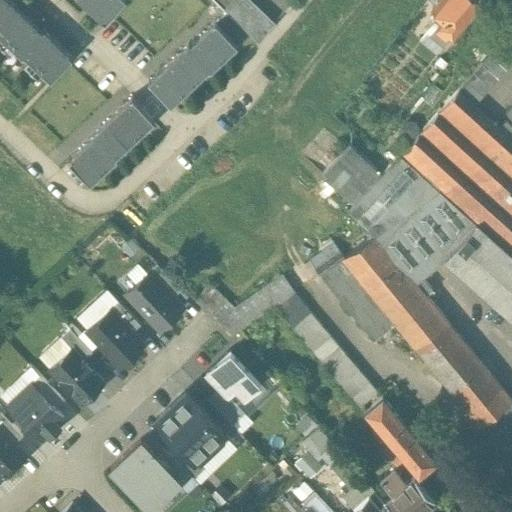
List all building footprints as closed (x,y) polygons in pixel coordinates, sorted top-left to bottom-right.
[(0,0),(0,34),(1,35),(0,36),(0,44),(9,53),(14,47),(21,54),(22,53),(28,58),(23,64),(37,77),(42,72),(49,78),(71,54),(43,29),(42,30),(8,0),(0,0)] [(83,0),(104,19),(121,0),(83,0)] [(276,21),(254,0),(230,0),(224,8),(259,40),(276,21)] [(480,0),(439,0),(433,8),(444,17),(437,25),(451,36),(480,0)] [(188,42),(148,79),(149,81),(149,80),(169,101),(170,102),(208,66),(209,68),(236,42),(214,19),(189,43),(188,42)] [(451,36),(437,25),(430,34),(444,45),(451,36)] [(511,42),(505,36),(497,45),(511,58),(511,42)] [(511,62),(511,58),(497,45),(489,54),(506,69),(511,62)] [(506,69),(489,54),(481,63),(498,78),(506,69)] [(498,78),(481,63),(473,71),(490,87),(498,78)] [(490,87),(473,71),(465,80),(482,96),(490,87)] [(482,96),(465,80),(457,89),(474,104),(482,96)] [(511,138),(500,128),(499,127),(474,104),(457,89),(409,142),(402,135),(392,146),(399,153),(381,172),(353,204),(347,210),(373,234),(343,255),(319,273),(329,286),(373,338),(394,321),(480,425),(511,399),(425,295),(432,289),(422,277),(446,257),(445,256),(475,221),(511,254),(511,138)] [(151,121),(129,97),(105,119),(127,143),(151,121)] [(105,119),(92,132),(93,133),(67,158),(89,181),(117,155),(115,154),(127,143),(105,119)] [(511,126),(505,120),(499,127),(500,128),(511,138),(511,126)] [(381,172),(350,144),(321,175),(353,204),(381,172)] [(511,254),(475,221),(445,256),(446,257),(511,314),(511,254)] [(334,242),(295,269),(305,283),(319,273),(343,255),(334,242)] [(282,252),(222,294),(236,307),(293,266),(282,252)] [(182,287),(157,262),(149,270),(173,296),(182,287)] [(293,266),(236,307),(222,294),(211,283),(196,299),(232,334),(274,304),(275,305),(284,299),(305,284),(305,283),(295,269),(293,266)] [(173,296),(149,270),(127,291),(160,326),(177,310),(170,303),(171,298),(173,296)] [(319,273),(305,283),(305,284),(284,299),(295,313),(329,286),(319,273)] [(140,322),(118,299),(109,307),(131,331),(140,322)] [(295,313),(284,299),(275,305),(292,324),(300,318),(295,313)] [(131,331),(109,307),(88,328),(120,363),(142,342),(131,331)] [(358,373),(307,312),(300,318),(292,324),(343,385),(358,373)] [(92,350),(70,326),(61,335),(71,346),(72,346),(83,358),(92,350)] [(83,358),(72,346),(71,346),(50,367),(81,400),(103,379),(83,358)] [(260,379),(230,347),(205,370),(219,385),(236,402),(237,401),(260,379)] [(377,390),(360,371),(358,373),(343,385),(359,405),(377,390)] [(64,399),(39,373),(31,381),(56,408),(64,399)] [(31,381),(9,402),(42,437),(48,431),(49,432),(59,423),(58,422),(64,416),(56,408),(31,381)] [(236,402),(219,385),(207,396),(232,422),(245,410),(237,401),(236,402)] [(224,430),(194,399),(185,390),(156,417),(181,443),(195,458),(196,457),(224,430)] [(436,460),(381,396),(364,410),(378,427),(388,438),(404,458),(418,475),(436,460)] [(511,399),(480,425),(511,463),(511,399)] [(22,434),(0,410),(0,427),(14,442),(22,434)] [(14,442),(0,427),(0,471),(3,474),(25,453),(14,442)] [(382,444),(388,438),(378,427),(372,432),(382,444)] [(158,456),(140,438),(110,466),(140,498),(170,469),(158,456)] [(404,458),(388,438),(382,444),(380,445),(396,464),(404,458)] [(204,466),(196,457),(195,458),(181,443),(172,452),(193,474),(194,475),(204,466)] [(353,466),(332,443),(320,454),(349,488),(363,476),(354,465),(353,466)] [(172,452),(168,447),(158,456),(170,469),(179,479),(178,480),(182,484),(193,474),(172,452)] [(170,469),(140,498),(149,507),(178,480),(179,479),(170,469)] [(421,511),(434,500),(413,476),(405,483),(393,470),(380,482),(392,495),(385,501),(395,511),(421,511)] [(312,491),(301,480),(287,494),(295,501),(299,497),(302,501),(312,491)] [(395,511),(385,501),(375,490),(369,495),(368,494),(353,508),(356,511),(395,511)] [(82,511),(72,501),(60,511),(82,511)]
